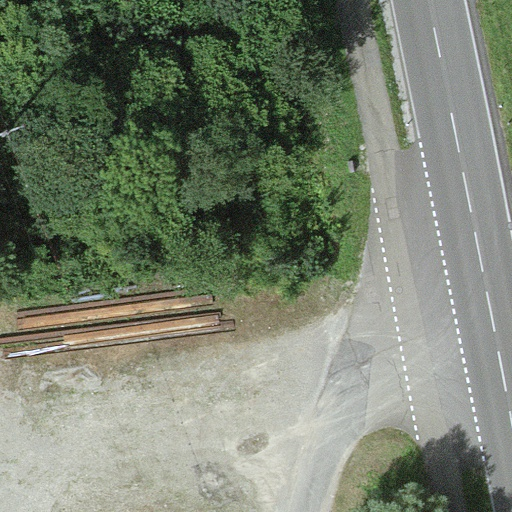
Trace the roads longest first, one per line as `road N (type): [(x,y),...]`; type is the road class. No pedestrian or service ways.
road 1 (track): [(451,511),(354,0)]
road 2 (primary): [(416,0),(511,484)]
road 3 (track): [(488,356),(425,366),(332,441),(302,511)]
